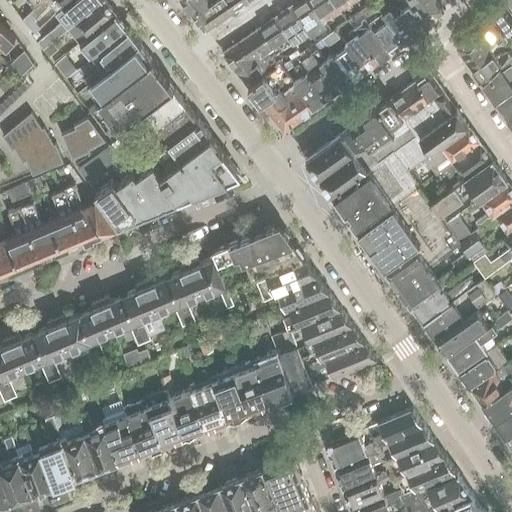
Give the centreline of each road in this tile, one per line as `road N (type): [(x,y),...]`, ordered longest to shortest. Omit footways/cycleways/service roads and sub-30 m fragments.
road 1 (residential): [(0,304),(44,296),(131,260),(147,243),(284,185)]
road 2 (residential): [(298,428),(274,425),(121,483),(108,499),(76,511)]
road 3 (residential): [(423,376),(284,185)]
road 4 (residential): [(433,38),(270,164)]
road 5 (residential): [(511,502),(423,376)]
road 6 (residential): [(433,38),(511,150)]
road 7 (residential): [(423,376),(298,428)]
road 8 (residential): [(270,164),(186,58)]
